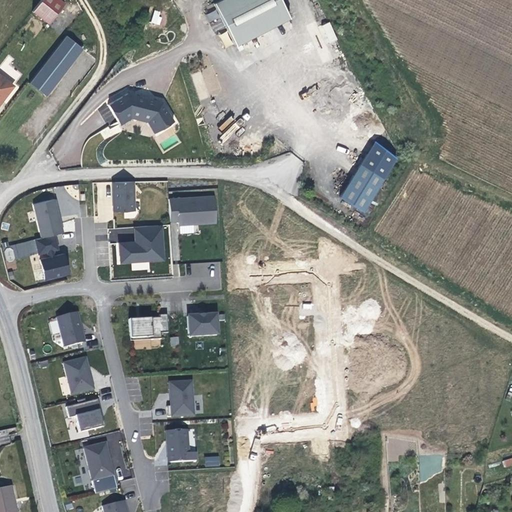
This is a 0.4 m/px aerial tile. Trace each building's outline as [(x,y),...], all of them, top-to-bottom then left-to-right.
[(63,4),(58,0),(40,0),(31,11),(47,24),(63,4)] [(281,0),(218,0),(215,2),(236,45),(290,19),(281,0)] [(158,25),(162,12),(154,10),(150,23),(158,25)] [(335,43),(327,25),(320,29),(328,46),(335,43)] [(83,47),(67,34),(30,81),(46,94),(83,47)] [(0,100),(12,86),(0,76),(0,100)] [(143,90),(113,105),(124,124),(136,117),(153,121),(161,133),(181,123),(168,99),(143,90)] [(101,130),(105,138),(121,131),(117,123),(101,130)] [(399,155),(374,139),(337,196),(359,211),(399,155)] [(131,209),(130,180),(111,180),(111,188),(109,188),(109,209),(131,209)] [(216,194),(169,196),(170,220),(177,220),(177,223),(216,222),(216,194)] [(29,203),(37,235),(37,236),(59,230),(57,220),(56,221),(52,208),(53,207),(51,197),(29,203)] [(139,240),(123,241),(124,261),(168,261),(167,227),(138,227),(139,240)] [(67,252),(43,257),(47,281),(72,276),(67,252)] [(313,315),(313,303),(301,303),(301,315),(313,315)] [(150,335),(150,338),(160,337),(160,331),(167,331),(166,313),(158,313),(158,316),(128,317),(129,336),(150,335)] [(78,314),(58,319),(66,348),(86,344),(78,314)] [(216,314),(206,314),(206,317),(198,318),(197,315),(187,315),(189,336),(217,334),(216,314)] [(171,345),(179,344),(178,337),(170,338),(171,345)] [(93,388),(90,379),(86,366),(87,365),(85,356),(62,362),(70,393),(93,388)] [(163,416),(187,415),(190,415),(188,380),(185,380),(165,381),(166,392),(168,405),(163,405),(163,416)] [(78,415),(81,431),(104,426),(98,399),(66,405),(68,417),(78,415)] [(166,462),(190,461),(193,461),(192,452),(189,452),(184,453),(183,429),(162,430),(163,455),(166,455),(166,462)] [(104,440),(83,446),(91,479),(112,473),(110,463),(109,463),(106,451),(107,450),(104,440)] [(204,456),(205,466),(220,466),(219,456),(204,456)] [(505,467),(511,465),(511,457),(503,460),(505,467)] [(9,487),(0,488),(0,511),(17,511),(16,507),(13,507),(9,487)] [(103,504),(104,511),(126,511),(126,510),(127,509),(125,499),(103,504)]
